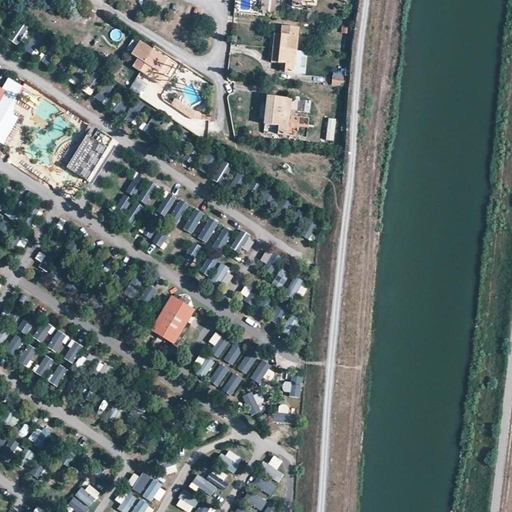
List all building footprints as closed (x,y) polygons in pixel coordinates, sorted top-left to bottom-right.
[(278,17),(280,1),(268,0),(261,0),(260,15),(278,17)] [(18,45),(27,30),(22,27),(13,41),(18,45)] [(285,72),(294,73),(298,37),(275,35),(272,61),(286,65),(285,72)] [(126,51),(130,54),(138,42),(134,39),(126,51)] [(166,60),(138,42),(130,54),(138,59),(145,64),(158,72),(166,60)] [(46,46),(41,61),(48,63),(53,49),(46,46)] [(139,74),(145,64),(138,59),(132,69),(139,74)] [(173,65),(166,60),(158,72),(165,77),(173,65)] [(72,61),(71,70),(83,72),(85,64),(72,61)] [(158,72),(145,64),(139,74),(159,87),(165,77),(158,72)] [(89,83),(95,85),(100,74),(94,72),(89,83)] [(333,72),(333,83),(345,83),(345,73),(333,72)] [(106,103),(115,88),(105,82),(96,97),(106,103)] [(278,136),(288,137),(291,98),(274,97),(271,126),(278,127),(278,136)] [(193,112),(174,100),(170,107),(191,121),(209,122),(210,115),(193,112)] [(127,113),(147,129),(157,116),(137,101),(127,113)] [(334,141),(337,118),(329,117),(326,140),(334,141)] [(92,139),(100,144),(105,137),(96,132),(92,139)] [(67,168),(86,181),(107,149),(100,144),(92,139),(87,136),(67,168)] [(220,183),(230,164),(222,160),(212,179),(220,183)] [(122,190),(130,180),(121,172),(112,182),(122,190)] [(151,204),(158,182),(135,175),(129,193),(139,196),(137,200),(151,204)] [(269,192),(259,206),(266,211),(276,197),(269,192)] [(166,215),(177,198),(169,193),(158,210),(166,215)] [(114,204),(119,212),(132,206),(127,197),(114,204)] [(178,224),(189,204),(180,199),(169,219),(178,224)] [(132,224),(143,209),(138,206),(128,221),(132,224)] [(183,229),(192,234),(205,214),(196,209),(183,229)] [(208,244),(219,223),(209,217),(198,238),(208,244)] [(315,240),(316,217),(305,217),(304,239),(315,240)] [(0,241),(2,243),(13,226),(3,220),(0,224),(0,241)] [(214,245),(222,250),(232,234),(223,229),(214,245)] [(233,248),(249,253),(255,237),(238,232),(233,248)] [(163,234),(157,245),(163,249),(169,238),(163,234)] [(17,245),(24,249),(29,240),(23,236),(17,245)] [(201,254),(203,248),(192,244),(185,260),(199,266),(197,272),(207,277),(215,260),(201,254)] [(268,264),(273,254),(265,251),(261,261),(268,264)] [(219,265),(214,281),(230,285),(235,269),(219,265)] [(284,285),(289,275),(281,271),(276,280),(284,285)] [(137,294),(142,279),(133,276),(128,291),(137,294)] [(287,291),(294,296),(304,282),(297,277),(287,291)] [(148,304),(158,293),(150,285),(139,295),(148,304)] [(248,297),(252,288),(245,285),(241,293),(248,297)] [(178,300),(188,307),(191,302),(182,295),(178,300)] [(260,304),(268,309),(274,300),(266,295),(260,304)] [(188,307),(178,300),(173,297),(152,331),(172,345),(193,310),(188,307)] [(280,325),(287,308),(278,305),(271,321),(280,325)] [(290,314),(283,332),(293,336),(300,317),(290,314)] [(19,326),(31,332),(36,323),(24,317),(19,326)] [(45,321),(33,337),(43,343),(54,328),(45,321)] [(0,340),(4,343),(10,332),(2,329),(0,333),(0,340)] [(57,353),(69,337),(59,330),(47,346),(57,353)] [(211,353),(220,358),(231,341),(216,331),(209,342),(215,346),(211,353)] [(7,351),(17,354),(21,341),(11,338),(7,351)] [(74,364),(83,345),(73,341),(64,359),(74,364)] [(234,343),(225,360),(233,365),(243,348),(234,343)] [(24,345),(20,364),(31,366),(35,347),(24,345)] [(238,369),(246,374),(257,357),(249,352),(238,369)] [(44,355),(35,373),(45,378),(54,360),(44,355)] [(194,373),(206,378),(214,361),(202,355),(194,373)] [(99,359),(91,370),(103,380),(112,370),(99,359)] [(263,359),(250,378),(260,384),(272,365),(263,359)] [(49,382),(58,387),(69,370),(60,364),(49,382)] [(219,364),(210,381),(220,386),(229,369),(219,364)] [(222,391),(232,397),(243,378),(233,372),(222,391)] [(287,375),(285,394),(301,396),(303,377),(287,375)] [(42,398),(49,386),(40,380),(32,393),(42,398)] [(266,408),(259,391),(244,397),(252,414),(266,408)] [(105,410),(108,399),(99,396),(96,407),(105,410)] [(289,413),(289,405),(279,404),(279,413),(289,413)] [(122,417),(122,407),(111,407),(111,417),(122,417)] [(15,425),(21,415),(9,409),(4,418),(15,425)] [(274,422),(290,424),(291,414),(275,412),(274,422)] [(37,425),(29,441),(56,454),(64,438),(37,425)] [(22,459),(29,464),(36,455),(29,450),(22,459)] [(278,483),(284,474),(277,469),(283,461),(274,455),(268,464),(264,461),(259,469),(278,483)] [(38,479),(47,465),(39,460),(30,474),(38,479)] [(104,468),(98,476),(106,481),(111,472),(104,468)] [(141,469),(129,481),(139,491),(151,478),(141,469)] [(212,476),(225,481),(227,475),(214,470),(212,476)] [(214,495),(218,487),(197,475),(193,482),(214,495)] [(271,495),(276,486),(259,476),(253,485),(271,495)] [(144,495),(158,503),(167,489),(153,481),(144,495)] [(93,506),(99,492),(82,484),(75,498),(93,506)] [(184,492),(176,504),(186,511),(191,511),(199,501),(184,492)] [(249,492),(244,500),(262,510),(267,502),(249,492)] [(123,499),(118,509),(123,511),(127,511),(132,504),(123,499)] [(0,509),(6,511),(9,504),(0,500),(0,509)] [(88,511),(82,501),(75,506),(79,511),(88,511)] [(132,511),(148,511),(151,509),(141,501),(132,511)]
